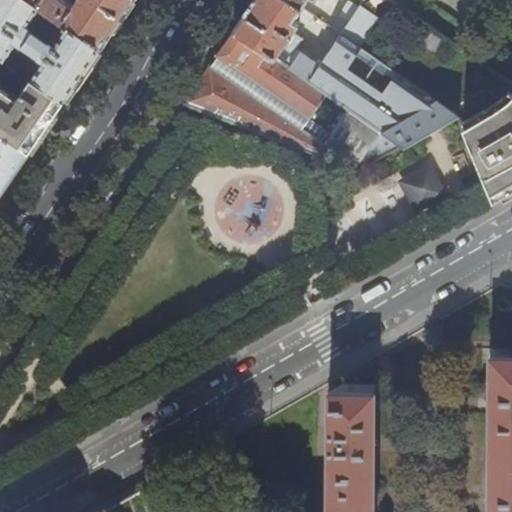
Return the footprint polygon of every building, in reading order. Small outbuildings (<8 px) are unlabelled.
[(28,28),(43,7),(32,0),(0,0),(0,54),(7,59),(19,42),(45,61),(34,77),(66,98),(83,74),(101,47),(67,24),(66,27),(68,29),(55,47),(28,28)] [(32,0),(43,7),(67,24),(101,47),(119,21),(133,0),(32,0)] [(293,19),(302,6),(292,0),(254,0),(251,5),(235,28),(346,105),(404,146),(421,137),(459,115),(360,47),(339,32),(332,43),(316,31),(300,52),(295,49),(302,38),(293,31),(299,22),(293,19)] [(360,3),(358,6),(349,0),(347,0),(330,26),(339,32),(360,47),(381,17),(360,3)] [(341,113),(346,105),(235,28),(213,61),(184,103),(314,153),(328,132),(320,126),(333,108),(341,113)] [(0,54),(0,129),(31,150),(48,125),(66,98),(34,77),(24,70),(11,61),(7,59),(0,54)] [(15,56),(11,61),(24,70),(28,65),(15,56)] [(487,114),(464,127),(494,201),(511,190),(511,96),(500,106),(487,114)] [(0,194),(6,186),(31,150),(0,129),(0,194)] [(399,180),(417,214),(452,196),(433,162),(399,180)] [(511,511),(511,348),(489,349),(489,436),(489,506),(489,511),(511,511)] [(374,511),(374,445),(375,385),(341,384),(328,392),(328,428),(325,429),(325,437),(328,437),(328,451),(325,451),(325,458),(327,458),(327,511),(324,511),(374,511)]
